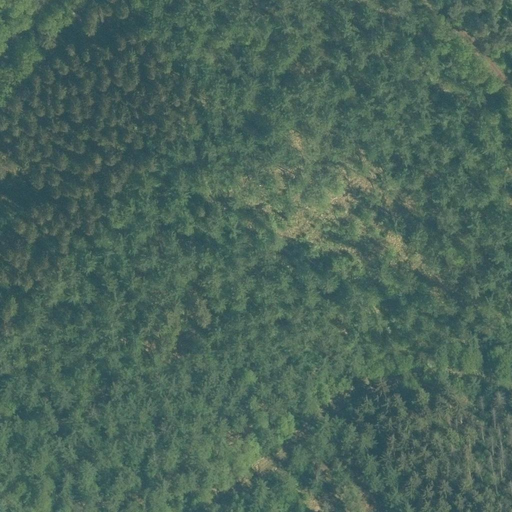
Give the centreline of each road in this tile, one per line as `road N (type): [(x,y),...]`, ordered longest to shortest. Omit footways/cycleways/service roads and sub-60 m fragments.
road 1 (track): [(204,511),(362,392),(445,378),(511,386)]
road 2 (track): [(511,96),(426,0)]
